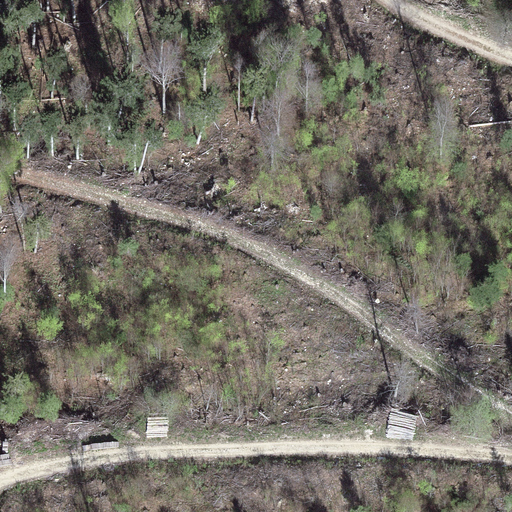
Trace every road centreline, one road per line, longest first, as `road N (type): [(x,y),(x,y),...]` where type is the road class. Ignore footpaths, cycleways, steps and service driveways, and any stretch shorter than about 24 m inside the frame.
road 1 (track): [(511,416),(320,284),(240,242),(0,170)]
road 2 (track): [(0,471),(286,442),(424,442),(511,455)]
road 3 (track): [(398,0),(459,38),(511,58)]
